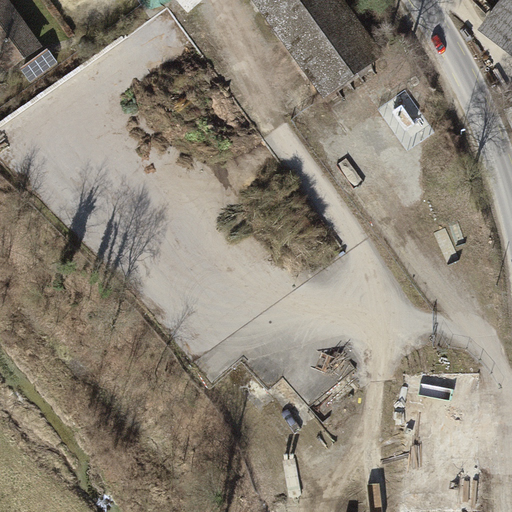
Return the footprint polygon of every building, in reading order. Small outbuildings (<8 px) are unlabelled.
[(45,49),(6,0),(0,0),(0,56),(13,74),(45,49)] [(387,59),(345,0),(258,0),(330,100),(387,59)] [(511,0),(507,0),(481,35),(511,58),(511,0)] [(415,127),(396,101),(352,133),(405,205),(438,182),(404,135),(415,127)] [(491,511),(489,378),(400,379),(401,511),(491,511)]
